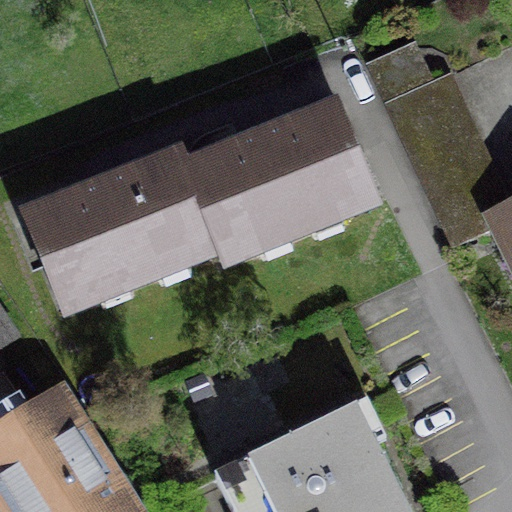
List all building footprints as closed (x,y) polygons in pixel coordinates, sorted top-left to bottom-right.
[(423,46),(386,57),(397,95),(435,83),(423,46)] [(450,82),(385,114),(445,241),(511,209),(450,82)] [(182,166),(220,264),(223,274),(379,215),(337,107),(182,166)] [(220,264),(182,166),(177,155),(19,215),(62,325),(220,264)] [(511,211),(484,224),(511,283),(511,211)] [(0,315),(0,358),(19,347),(0,315)] [(136,511),(63,393),(0,432),(0,511),(136,511)] [(396,511),(357,424),(210,490),(220,511),(396,511)]
